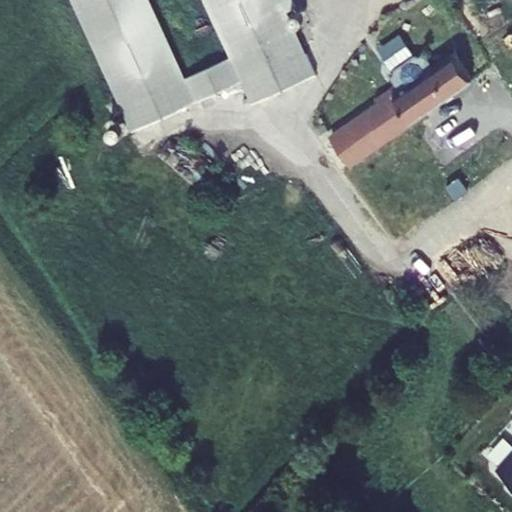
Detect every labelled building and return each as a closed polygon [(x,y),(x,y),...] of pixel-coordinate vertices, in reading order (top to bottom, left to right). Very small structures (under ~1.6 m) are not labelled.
[(294,0),(203,0),(230,58),(187,78),(150,0),(73,0),(133,129),(242,79),(253,102),(316,73),(287,10),(297,6),(294,0)] [(387,48),(394,61),(409,53),(402,40),(387,48)] [(352,168),(475,81),(454,52),(434,66),(425,53),(421,56),(416,55),(395,68),(395,74),(391,77),(396,84),(376,99),(378,102),(330,135),(352,168)] [(460,177),(446,188),(455,201),(469,190),(460,177)] [(511,198),(497,209),(511,228),(511,198)] [(511,453),(498,469),(511,484),(511,487),(511,453)]
